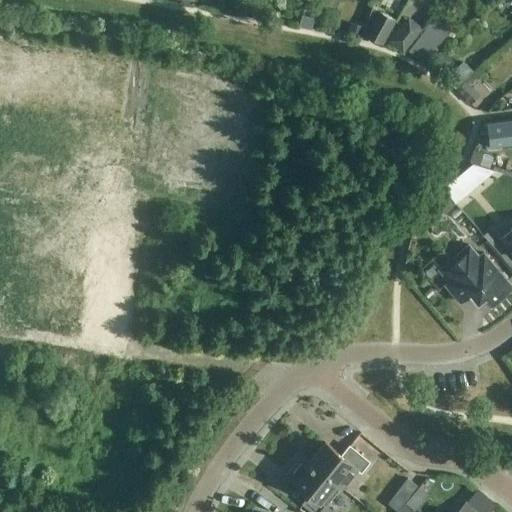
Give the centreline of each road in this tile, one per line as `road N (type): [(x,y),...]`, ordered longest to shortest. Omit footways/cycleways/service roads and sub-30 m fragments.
road 1 (residential): [(511,494),(472,463),(412,452),(310,368)]
road 2 (residential): [(310,368),(359,354),(461,353),(511,326)]
road 3 (residential): [(195,511),(244,433),(310,368)]
